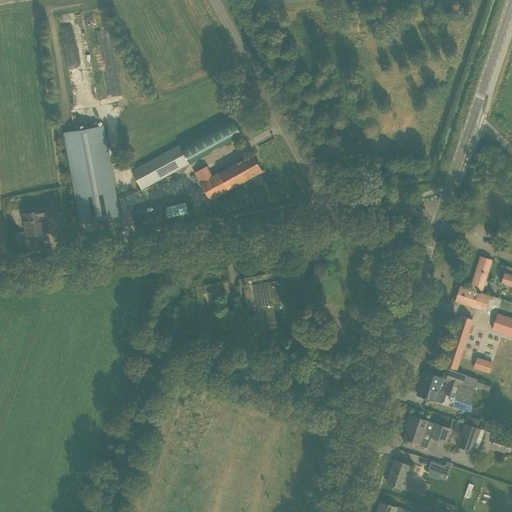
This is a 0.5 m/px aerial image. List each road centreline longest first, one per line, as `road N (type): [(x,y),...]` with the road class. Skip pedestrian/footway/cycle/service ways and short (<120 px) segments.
road 1 (unclassified): [(0,273),(304,218),(327,199)]
road 2 (tertiary): [(339,511),(440,214)]
road 3 (unclassified): [(327,199),(214,0)]
road 4 (tertiary): [(472,121),(511,2)]
